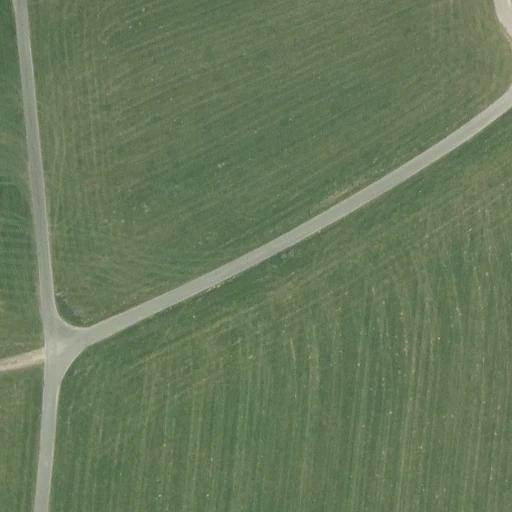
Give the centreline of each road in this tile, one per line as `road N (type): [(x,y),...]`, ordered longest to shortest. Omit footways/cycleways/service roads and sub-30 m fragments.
road 1 (unclassified): [(53,348),(167,300),(342,206),(511,91)]
road 2 (unclassified): [(53,348),(16,0)]
road 3 (unclassified): [(36,511),(53,348)]
